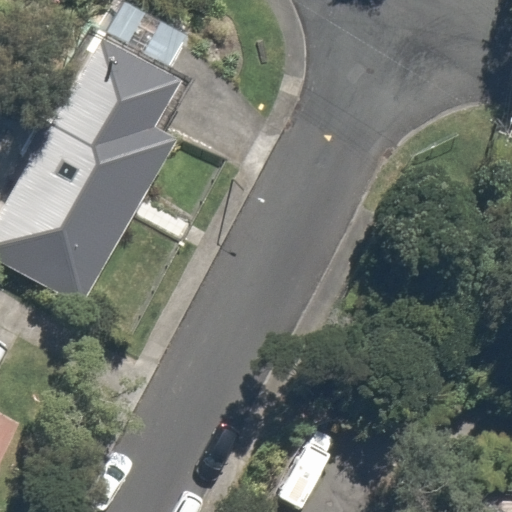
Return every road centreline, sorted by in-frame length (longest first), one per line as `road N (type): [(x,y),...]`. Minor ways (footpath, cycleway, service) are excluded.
road 1 (residential): [(396,6),(143,511)]
road 2 (residential): [(396,6),(511,66)]
